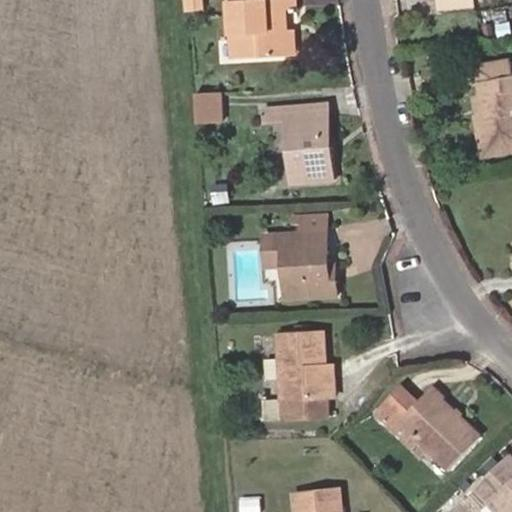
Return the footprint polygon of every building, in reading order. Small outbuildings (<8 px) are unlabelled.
[(204,0),(186,0),(188,11),(206,10),(204,0)] [(291,58),(289,38),(288,14),(300,13),(299,0),(247,0),(231,1),(236,62),(291,58)] [(439,0),(441,10),(475,8),(474,0),(439,0)] [(498,37),(511,36),(511,13),(498,14),(498,37)] [(298,38),(289,38),(291,58),(299,58),(298,38)] [(479,114),(485,154),(511,149),(511,62),(478,68),(485,113),(479,114)] [(198,97),(196,97),(199,127),(224,125),(221,95),(198,97)] [(329,147),(325,117),(325,105),(265,110),(266,122),(289,120),(295,186),(340,183),(336,146),(329,147)] [(334,116),(325,117),(329,147),(336,146),(334,116)] [(216,203),(233,201),(231,182),(214,184),(216,203)] [(331,283),(331,270),(330,239),(330,222),(295,222),(295,230),(303,230),(303,240),(281,241),(282,259),(288,259),(288,272),(290,301),(339,298),(338,283),(331,283)] [(282,259),(281,241),(268,242),(269,272),(288,272),(288,259),(282,259)] [(331,400),(329,371),(326,337),(280,340),(285,404),(331,400)] [(338,370),(329,371),(331,400),(340,400),(338,370)] [(398,417),(417,397),(401,380),(373,410),(390,426),(398,417)] [(398,417),(427,445),(449,465),(480,432),(429,385),(417,397),(398,417)] [(331,400),(285,404),(268,406),(269,425),(333,420),(331,400)] [(420,453),(427,445),(398,417),(390,426),(420,453)] [(469,487),(481,501),(489,494),(504,511),(511,511),(511,461),(508,457),(469,487)] [(343,511),(341,493),(297,497),(298,511),(343,511)] [(504,511),(489,494),(481,501),(490,511),(504,511)] [(264,511),(264,497),(241,499),(242,511),(264,511)]
